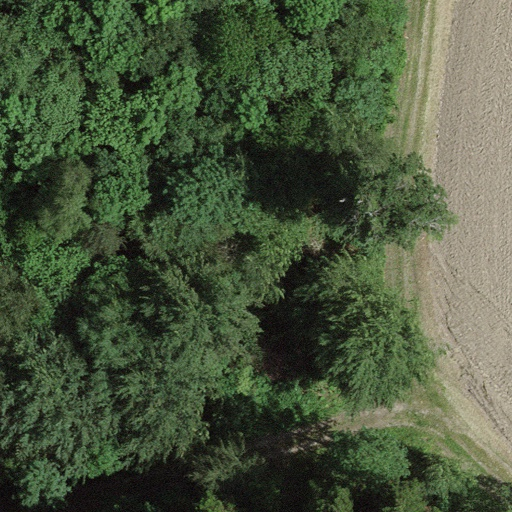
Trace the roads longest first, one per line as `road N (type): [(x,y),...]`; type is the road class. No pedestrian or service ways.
road 1 (track): [(511,496),(426,419),(130,499)]
road 2 (track): [(426,419),(452,0)]
